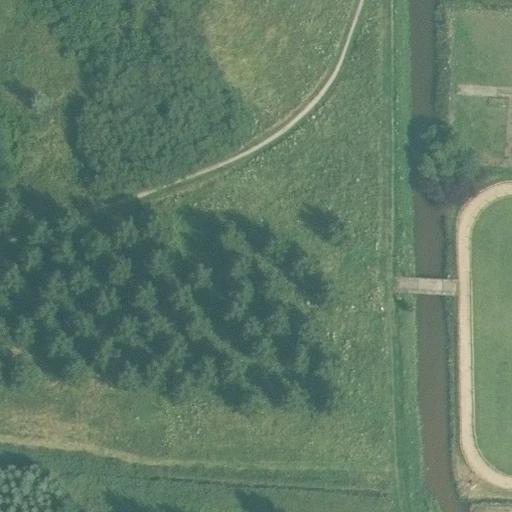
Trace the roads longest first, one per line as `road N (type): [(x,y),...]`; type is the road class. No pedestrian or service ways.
road 1 (track): [(391,0),(400,511)]
road 2 (track): [(393,287),(243,216),(184,178)]
